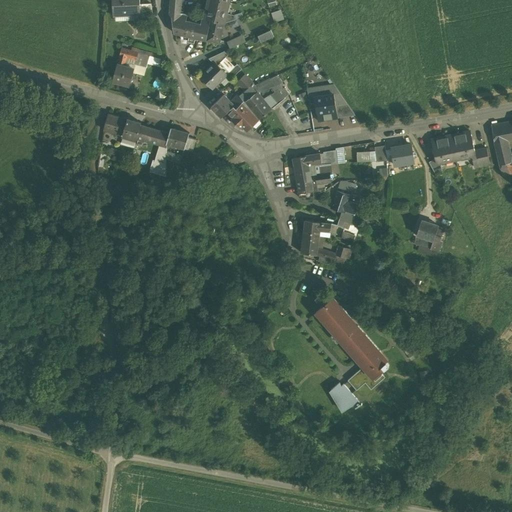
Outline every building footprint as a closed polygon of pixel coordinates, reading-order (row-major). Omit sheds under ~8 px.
[(112,0),(113,15),(140,14),(141,14),(140,4),(140,0),(112,0)] [(171,0),(171,11),(182,13),(183,0),(171,0)] [(209,0),(183,0),(182,13),(187,14),(186,21),(201,24),(202,18),(194,16),(194,13),(206,14),(209,0)] [(209,0),(206,14),(205,18),(211,20),(224,23),(229,0),(209,0)] [(151,3),(140,4),(141,14),(140,14),(141,18),(153,18),(151,3)] [(281,9),(271,12),(275,21),(284,18),(281,9)] [(205,18),(202,18),(201,24),(186,21),(187,14),(182,13),(171,11),(174,33),(182,35),(181,40),(194,43),(195,38),(206,40),(211,20),(205,18)] [(224,23),(211,20),(206,40),(220,43),(224,23)] [(270,30),(258,36),(261,42),(273,36),(270,30)] [(242,34),(227,42),(230,48),(245,41),(242,34)] [(250,45),(259,41),(257,36),(248,40),(250,45)] [(138,53),(122,49),(121,53),(127,55),(127,57),(134,59),(136,60),(138,53)] [(127,55),(121,53),(118,64),(124,66),(127,57),(127,55)] [(149,56),(138,53),(136,60),(136,62),(135,62),(134,64),(146,68),(147,63),(149,56)] [(163,60),(149,56),(147,63),(161,67),(163,60)] [(227,74),(215,62),(200,76),(212,89),(225,77),(227,74)] [(118,64),(117,64),(113,81),(113,82),(114,81),(129,86),(130,86),(134,69),(124,66),(118,64)] [(237,64),(227,74),(225,77),(229,81),(242,69),(237,64)] [(253,83),(244,74),(237,82),(245,90),(250,86),(253,83)] [(269,78),(256,86),(253,83),(250,86),(256,94),(260,90),(263,93),(275,85),(269,78)] [(334,84),(307,89),(308,95),(314,94),(315,97),(334,94),(336,106),(347,104),(334,84)] [(282,85),(277,88),(278,89),(282,94),(286,91),(282,85)] [(264,101),(262,98),(261,100),(256,94),(250,86),(245,90),(239,95),(244,101),(244,102),(257,117),(258,119),(271,109),(264,101)] [(282,94),(278,89),(272,95),(279,103),(285,98),(282,94)] [(232,102),(224,94),(211,107),(221,118),(234,105),(234,104),(232,102)] [(314,94),(308,95),(310,109),(316,108),(314,97),(315,97),(314,94)] [(315,97),(314,97),(316,108),(318,121),(338,118),(338,117),(336,106),(334,94),(315,97)] [(239,95),(232,102),(234,104),(234,105),(236,108),(244,101),(239,95)] [(271,109),(279,103),(272,95),(264,101),(271,109)] [(257,117),(244,102),(244,101),(236,108),(234,105),(227,112),(233,118),(231,119),(240,128),(242,126),(247,131),(252,126),(250,124),(257,117)] [(347,104),(336,106),(338,117),(355,115),(347,104)] [(166,147),(166,144),(169,133),(140,125),(141,123),(127,119),(108,114),(103,130),(122,135),(122,136),(136,140),(136,139),(159,145),(166,147)] [(511,121),(491,126),(496,146),(503,144),(503,139),(511,136),(511,121)] [(171,128),(169,133),(166,144),(184,149),(188,137),(189,133),(171,128)] [(470,131),(451,136),(456,159),(471,156),(475,155),(475,151),(470,131)] [(451,136),(431,140),(435,159),(436,163),(440,163),(456,159),(451,136)] [(188,137),(184,149),(193,151),(196,139),(188,137)] [(411,143),(391,147),(391,150),(393,161),(394,167),(415,163),(411,143)] [(377,161),(387,160),(385,144),(375,145),(375,151),(377,161)] [(166,152),(166,147),(159,145),(155,161),(153,160),(149,171),(166,177),(166,159),(166,152)] [(486,148),(475,151),(475,155),(471,156),(474,167),(490,164),(486,148)] [(337,150),(323,152),(323,153),(320,154),(322,164),(330,163),(330,164),(338,163),(337,150)] [(357,162),(377,161),(375,151),(357,152),(357,162)] [(508,151),(497,153),(500,164),(511,161),(511,155),(509,157),(508,151)] [(182,157),(166,152),(166,159),(180,163),(182,157)] [(320,154),(312,155),(311,152),(306,153),(307,156),(294,158),(293,158),(294,166),(309,163),(309,165),(314,164),(322,164),(320,154)] [(435,159),(429,162),(436,176),(443,173),(440,163),(436,163),(435,159)] [(309,163),(294,166),(300,198),(314,197),(319,194),(317,183),(327,182),(330,180),(330,174),(331,174),(330,164),(322,164),(314,164),(309,165),(309,163)] [(387,168),(375,170),(377,181),(389,180),(387,168)] [(347,181),(340,181),(338,187),(354,192),(356,185),(347,182),(347,181)] [(349,195),(337,191),(331,208),(342,211),(343,212),(347,201),(349,195)] [(359,204),(347,201),(343,212),(353,215),(355,216),(359,204)] [(353,215),(342,211),(340,219),(351,222),(353,215)] [(349,230),(351,222),(340,219),(337,226),(349,230)] [(322,223),(305,220),(304,233),(319,235),(319,230),(321,231),(322,223)] [(438,225),(421,220),(416,235),(434,241),(434,239),(438,225)] [(331,224),(322,223),(321,231),(330,232),(331,224)] [(354,236),(343,232),(341,238),(352,241),(354,236)] [(319,235),(304,233),(301,253),(316,255),(317,249),(319,235)] [(432,244),(415,238),(414,244),(430,249),(432,244)] [(441,241),(434,239),(434,241),(432,244),(430,249),(437,251),(441,241)] [(348,248),(339,245),(337,255),(336,256),(345,258),(348,248)] [(337,255),(317,249),(316,255),(319,256),(331,260),(335,261),(336,256),(337,255)] [(331,260),(319,256),(318,261),(330,264),(331,260)] [(351,318),(341,306),(340,307),(337,304),(338,303),(333,297),(326,304),(326,305),(324,307),(323,306),(316,312),(321,318),(322,317),(324,320),(323,321),(334,333),(335,332),(341,339),(340,340),(346,347),(347,346),(349,349),(348,350),(366,371),(378,384),(385,377),(380,371),(383,369),(384,370),(389,365),(379,353),(380,352),(366,335),(365,335),(362,332),(363,332),(357,325),(356,326),(350,319),(351,318)] [(363,373),(360,369),(348,380),(357,390),(366,383),(371,389),(378,384),(366,371),(363,373)] [(361,404),(343,384),(341,386),(339,384),(340,383),(339,382),(331,390),(340,405),(339,407),(343,411),(354,405),(355,408),(362,404),(361,403),(361,404)]
